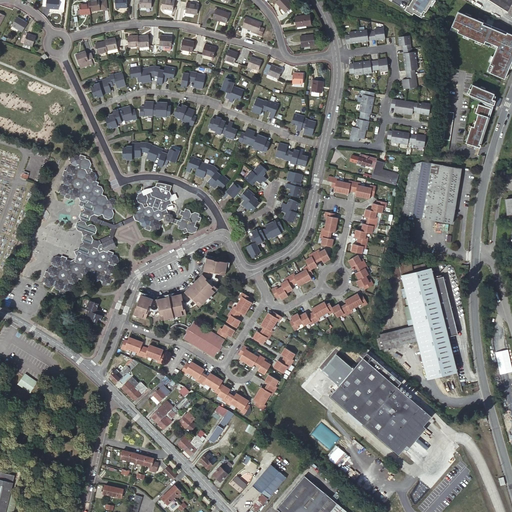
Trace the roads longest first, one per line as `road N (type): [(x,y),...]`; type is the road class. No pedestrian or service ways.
road 1 (residential): [(511,92),(486,170),(474,267),(481,376),(511,485)]
road 2 (residential): [(88,111),(147,92),(184,95),(323,145)]
road 3 (residential): [(64,38),(163,23),(285,57)]
road 4 (residential): [(88,111),(119,179),(160,176),(198,191),(223,229)]
road 5 (residential): [(266,297),(222,369),(116,324)]
road 6 (residential): [(225,232),(143,271),(116,324)]
road 7 (residential): [(382,120),(391,47),(335,55)]
